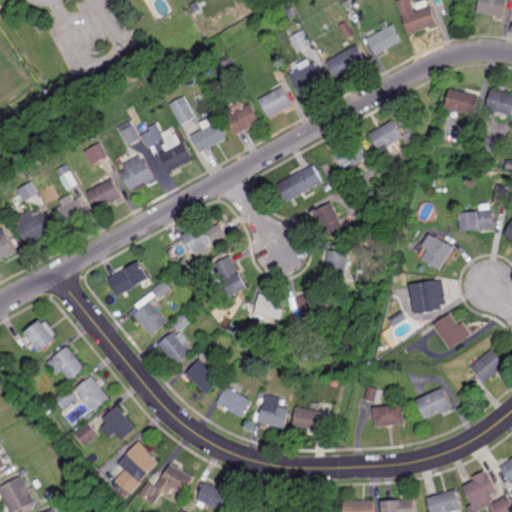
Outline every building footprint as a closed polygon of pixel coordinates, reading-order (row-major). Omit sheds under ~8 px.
[(279,10),(275,4),(281,0),(290,0),(291,2),(279,10)] [(412,0),(416,10),(418,9),(416,3),(425,0),(428,0),(430,5),(432,5),(439,24),(409,34),(398,1),(400,0),(412,0)] [(509,0),(506,17),(479,12),(481,0),(509,0)] [(202,4),(203,4),(204,6),(203,6),(205,10),(197,13),(193,5),(200,1),(202,4)] [(289,20),(285,12),(293,7),(297,15),(289,20)] [(390,27),(395,24),(404,41),(388,50),(389,51),(386,53),(385,52),(378,55),(369,39),(370,38),(368,33),(375,29),(377,34),(385,30),(381,23),(387,20),(390,27)] [(297,31),(293,24),(299,21),(303,27),(297,31)] [(348,39),(340,25),(348,21),(356,35),(348,39)] [(299,52),(291,37),(306,29),(314,44),(299,52)] [(339,80),(329,61),(359,45),(369,64),(339,80)] [(312,64),(317,62),(329,85),(304,99),(296,83),(295,83),(290,75),(300,69),(301,70),(302,70),(299,64),(309,59),(312,64)] [(293,72),(289,65),(297,61),(300,68),(293,72)] [(278,81),(275,75),(282,72),(285,78),(278,81)] [(270,118),(260,99),(284,86),(294,105),(270,118)] [(477,116),(448,108),(453,89),(482,96),(477,116)] [(511,115),(489,109),(494,89),(511,93),(511,115)] [(183,126),(172,104),(187,96),(199,118),(183,126)] [(239,135),(229,117),(252,104),(262,122),(239,135)] [(218,123),(221,122),(230,140),(204,153),(195,135),(206,130),(203,123),(214,117),(218,123)] [(382,152),(373,134),(397,120),(407,138),(382,152)] [(131,147),(120,128),(133,121),(144,140),(131,147)] [(144,133),(141,127),(147,124),(150,129),(144,133)] [(151,149),(144,136),(153,131),(151,128),(159,124),(166,138),(160,141),(161,144),(151,149)] [(175,135),(179,133),(184,143),(187,142),(196,159),(173,172),(163,155),(168,152),(165,146),(168,144),(167,140),(168,140),(164,134),(172,129),(175,135)] [(494,159),(480,151),(488,137),(502,146),(494,159)] [(347,171),(337,154),(361,140),(371,157),(347,171)] [(111,157),(95,166),(87,152),(92,149),(91,148),(96,145),(97,146),(103,143),(111,157)] [(145,160),(148,159),(159,179),(148,185),(147,183),(133,191),(123,174),(129,170),(126,165),(143,156),(145,160)] [(24,178),(17,165),(24,161),(31,174),(24,178)] [(72,172),(73,171),(80,184),(68,190),(59,170),(69,165),(72,172)] [(303,196),(303,195),(295,199),(298,205),(295,207),(292,201),(290,203),(280,186),(315,165),(325,182),(313,189),(313,190),(307,193),(307,194),(303,196)] [(28,186),(25,180),(32,177),(35,183),(28,186)] [(125,197),(114,203),(114,201),(99,209),(90,193),(91,193),(90,191),(93,190),(94,191),(116,179),(125,197)] [(508,203),(496,201),(498,185),(511,188),(508,203)] [(72,196),(74,195),(77,201),(81,198),(91,216),(64,230),(55,213),(61,210),(60,208),(65,206),(62,201),(70,197),(70,195),(71,194),(72,196)] [(329,236),(318,211),(334,203),(345,228),(329,236)] [(492,210),(495,210),(496,230),(464,232),(463,214),(478,213),(478,211),(482,211),(481,205),(492,205),(492,210)] [(36,218),(44,213),(55,232),(30,246),(27,241),(26,241),(19,228),(24,225),(20,219),(33,212),(36,218)] [(233,229),(226,233),(228,237),(221,241),(221,242),(211,248),(214,252),(201,259),(198,254),(197,255),(186,235),(205,224),(209,231),(221,224),(223,227),(230,223),(233,229)] [(8,260),(7,258),(0,261),(0,232),(5,230),(18,254),(8,260)] [(438,239),(439,237),(457,248),(443,272),(424,261),(425,259),(420,256),(432,235),(438,239)] [(347,283),(326,280),(329,262),(328,262),(328,259),(329,259),(330,251),(351,254),(347,283)] [(231,299),(214,266),(232,257),(249,289),(231,299)] [(130,296),(128,297),(126,295),(121,298),(111,280),(143,263),(153,281),(128,294),(130,296)] [(192,279),(185,271),(192,265),(198,274),(192,279)] [(162,299),(155,290),(167,280),(175,290),(162,299)] [(424,314),(419,284),(439,281),(444,310),(424,314)] [(332,307),(308,320),(297,301),(310,294),(313,299),(324,293),(332,307)] [(283,320),(279,320),(278,325),(266,323),(267,317),(257,315),(262,294),(287,300),(283,320)] [(170,324),(155,338),(143,324),(142,325),(135,317),(151,302),(170,324)] [(211,321),(207,316),(211,313),(215,318),(211,321)] [(453,351),(436,326),(453,314),(470,339),(453,351)] [(181,333),(174,324),(187,315),(194,324),(181,333)] [(46,325),(48,323),(59,336),(56,338),(60,342),(43,355),(37,347),(33,350),(31,346),(34,343),(28,335),(44,322),(46,325)] [(235,335),(229,331),(233,324),(239,328),(235,335)] [(180,336),(184,333),(192,343),(189,346),(190,347),(190,348),(195,355),(179,367),(161,345),(177,333),(180,336)] [(74,353),(75,352),(78,356),(77,357),(88,370),(73,383),(64,372),(59,376),(49,365),(70,348),(74,353)] [(486,384),(478,374),(471,380),(466,374),(494,350),(507,366),(486,384)] [(213,371),(218,365),(223,370),(218,375),(224,381),(216,389),(215,388),(210,393),(204,387),(202,388),(189,375),(203,361),(213,371)] [(233,382),(229,379),(233,373),(237,375),(233,382)] [(339,387),(333,386),(335,373),(341,374),(339,387)] [(99,384),(101,382),(113,397),(97,410),(78,387),(92,375),(99,384)] [(66,408),(57,397),(70,386),(80,398),(66,408)] [(235,391),(236,390),(240,392),(239,393),(242,395),(243,393),(255,400),(246,416),(231,408),(230,409),(226,407),(227,405),(221,401),(229,387),(235,391)] [(381,403),(366,397),(370,387),(384,392),(381,403)] [(454,407),(443,413),(442,410),(428,417),(421,402),(445,389),(454,407)] [(286,404),(282,403),(281,405),(292,408),(288,428),(272,424),(272,426),(268,426),(268,423),(261,421),(268,393),(283,397),(283,398),(288,399),(286,404)] [(48,403),(45,398),(50,394),(53,399),(48,403)] [(394,426),(389,427),(389,425),(378,426),(376,406),(404,403),(406,422),(394,424),(394,426)] [(49,414),(45,409),(49,405),(54,411),(49,414)] [(124,440),(118,432),(113,437),(105,428),(104,426),(109,422),(106,418),(120,405),(139,427),(124,440)] [(323,428),(313,427),(313,429),(309,429),(309,426),(296,424),(299,406),(326,410),(323,428)] [(88,445),(78,432),(90,421),(101,434),(88,445)] [(134,494),(118,479),(127,469),(121,463),(142,440),(151,448),(149,450),(161,461),(143,481),(144,483),(134,494)] [(0,469),(0,450),(8,465),(0,469)] [(511,480),(502,466),(500,463),(509,456),(511,459),(511,458),(511,480)] [(186,494),(176,487),(172,493),(160,486),(174,462),(197,476),(186,494)] [(23,476),(20,471),(25,468),(28,474),(23,476)] [(496,503),(509,495),(511,499),(511,511),(494,511),(491,506),(480,511),(476,503),(474,504),(465,486),(491,472),(499,490),(494,493),(497,498),(494,499),(496,503)] [(28,488),(32,485),(34,488),(30,490),(36,501),(15,511),(10,511),(9,511),(7,507),(8,507),(0,491),(0,487),(22,476),(28,488)] [(37,489),(33,481),(38,479),(43,486),(37,489)] [(156,505),(141,493),(150,480),(165,492),(156,505)] [(227,510),(200,499),(207,482),(234,493),(227,510)] [(460,491),(461,491),(462,495),(461,495),(465,507),(461,508),(462,511),(433,511),(429,497),(459,488),(460,491)] [(130,495),(127,498),(121,493),(125,490),(130,495)] [(384,511),(384,500),(416,498),(416,511),(384,511)] [(39,508),(36,503),(42,499),(45,504),(39,508)] [(346,511),(346,501),(376,499),(376,511),(346,511)]
